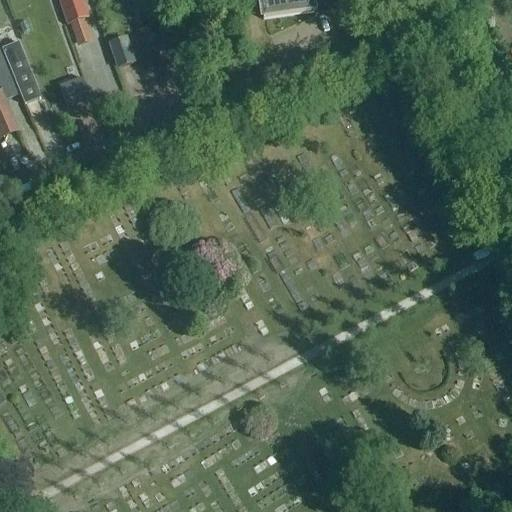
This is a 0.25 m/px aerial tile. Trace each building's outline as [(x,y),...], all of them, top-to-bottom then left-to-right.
[(57,0),(67,27),(89,20),(82,0),(57,0)] [(260,0),(261,7),(261,8),(261,9),(263,22),(314,15),(311,0),(260,0)] [(154,31),(140,34),(144,54),(158,51),(154,31)] [(126,41),(110,46),(119,71),(134,66),(126,41)] [(215,51),(220,63),(229,59),(229,58),(236,55),(232,44),(215,51)] [(21,96),(20,97),(24,107),(41,101),(18,45),(3,51),(13,77),(21,96)] [(0,90),(5,103),(20,97),(21,96),(13,77),(3,51),(0,52),(0,90)] [(83,80),(60,88),(68,111),(90,102),(83,80)] [(7,108),(0,111),(0,140),(18,133),(7,108)] [(27,498),(8,509),(9,511),(26,511),(33,509),(27,498)]
